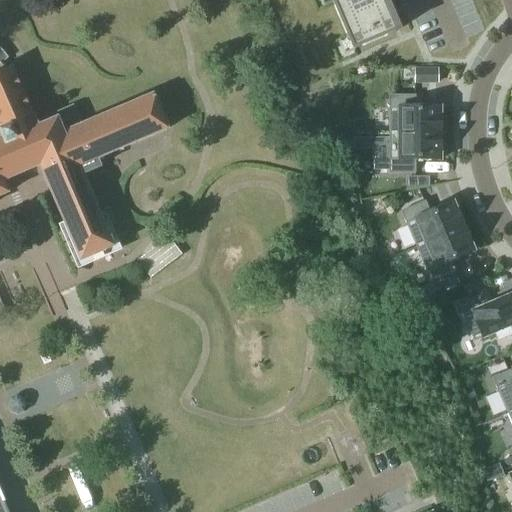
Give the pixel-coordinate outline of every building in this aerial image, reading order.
[(329,0),(351,51),(394,33),(380,0),(329,0)] [(4,69),(0,64),(0,63),(8,59),(5,56),(0,50),(0,198),(7,195),(2,182),(36,167),(49,197),(65,234),(78,264),(109,251),(112,250),(104,229),(81,177),(98,170),(97,166),(95,162),(165,131),(157,113),(149,94),(78,125),(70,108),(67,109),(48,118),(50,121),(44,123),(35,127),(15,82),(9,68),(4,69)] [(413,71),(413,82),(437,83),(437,72),(413,71)] [(414,97),(388,97),(388,136),(442,136),(442,120),(439,120),(439,109),(414,110),(414,97)] [(442,136),(388,136),(389,175),(414,175),(413,162),(439,162),(439,151),(442,151),(442,136)] [(388,173),(388,140),(353,140),(353,152),(373,152),(373,173),(388,173)] [(423,203),(400,213),(415,249),(465,227),(459,213),(456,214),(452,204),(428,214),(423,203)] [(465,227),(415,249),(431,284),(454,274),(449,263),(472,253),(468,243),(471,242),(465,227)] [(168,240),(137,263),(151,281),(181,258),(168,240)] [(470,286),(461,290),(466,299),(475,296),(470,286)] [(479,296),(456,306),(472,343),(493,334),(496,342),(510,335),(507,328),(511,325),(511,306),(508,298),(484,308),(479,296)] [(511,369),(490,379),(506,415),(511,412),(511,369)] [(15,396),(12,397),(9,399),(7,401),(6,404),(5,407),(6,410),(8,413),(10,415),(14,416),(17,416),(20,415),(23,413),(25,410),(25,406),(25,403),(23,401),(21,398),(18,397),(15,396)]
